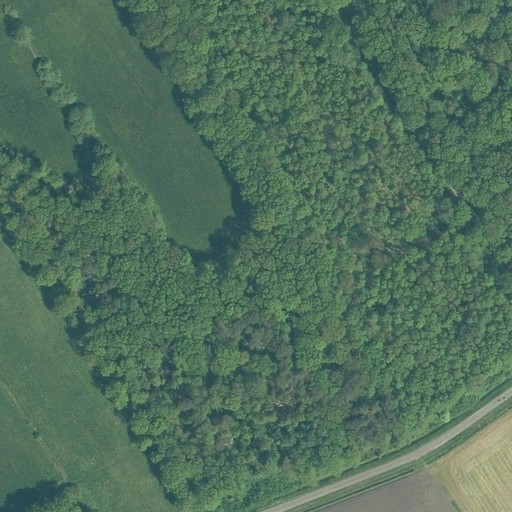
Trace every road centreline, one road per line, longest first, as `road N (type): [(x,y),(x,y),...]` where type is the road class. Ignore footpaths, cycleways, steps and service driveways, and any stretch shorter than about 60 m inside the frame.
road 1 (track): [(511,282),(330,0)]
road 2 (unclassified): [(511,388),(424,448),(265,511)]
